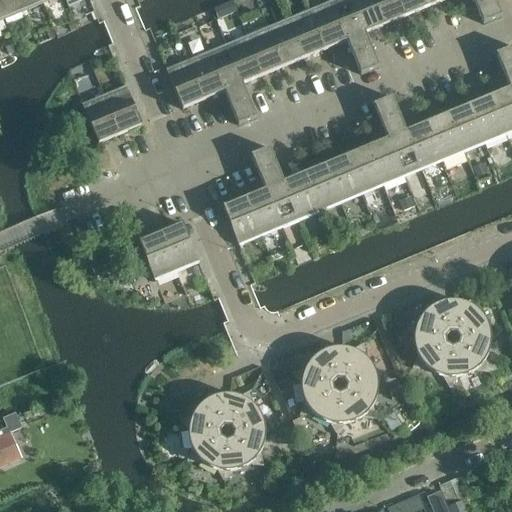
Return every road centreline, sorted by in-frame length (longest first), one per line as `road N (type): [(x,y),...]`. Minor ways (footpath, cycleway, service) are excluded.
road 1 (residential): [(181,167),(227,286),(247,322),(265,335),(291,334),(511,242)]
road 2 (residential): [(181,167),(511,31)]
road 3 (residential): [(125,39),(181,167)]
road 4 (residential): [(181,167),(59,218)]
